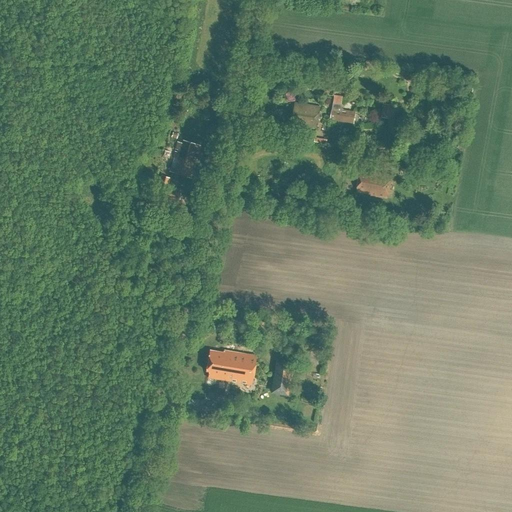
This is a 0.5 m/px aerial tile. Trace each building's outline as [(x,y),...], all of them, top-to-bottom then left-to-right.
[(319,106),(295,102),(291,125),(316,129),(319,106)] [(383,104),(381,117),(394,119),(396,106),(383,104)] [(330,120),(354,124),(356,112),(332,108),(330,120)] [(197,153),(200,145),(184,140),(183,143),(179,142),(170,172),(191,178),(196,160),(193,159),(195,152),(197,153)] [(355,191),(370,194),(369,196),(387,199),(391,175),(371,172),(371,174),(359,172),(355,191)] [(154,194),(177,201),(180,193),(166,189),(170,178),(160,175),(154,194)] [(307,192),(304,202),(323,209),(327,198),(307,192)] [(209,351),(206,369),(210,369),(208,378),(251,385),(255,356),(222,351),(222,353),(209,351)] [(277,358),(272,393),(289,396),(294,360),(277,358)]
